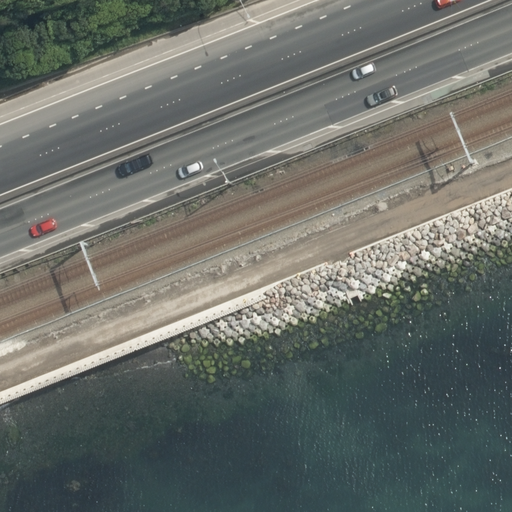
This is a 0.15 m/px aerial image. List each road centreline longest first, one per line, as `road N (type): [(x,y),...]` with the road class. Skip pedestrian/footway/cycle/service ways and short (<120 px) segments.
road 1 (trunk): [(511,28),(0,234)]
road 2 (trunk): [(0,170),(428,0)]
